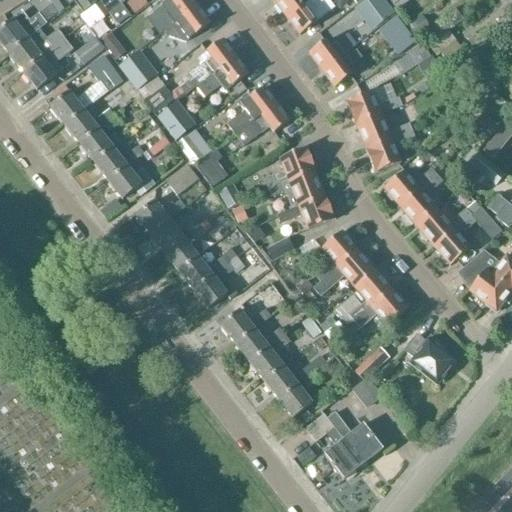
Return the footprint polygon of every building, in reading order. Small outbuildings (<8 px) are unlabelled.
[(49,0),(59,15),(68,8),(62,0),(49,0)] [(75,0),(84,12),(96,4),(93,0),(75,0)] [(103,0),(101,2),(95,7),(103,19),(108,15),(117,27),(129,17),(118,3),(121,0),(103,0)] [(142,0),(134,0),(127,5),(135,16),(148,6),(142,0)] [(191,0),(172,0),(148,19),(161,36),(164,34),(198,8),(191,0)] [(276,0),(274,2),(287,19),(312,0),(276,0)] [(335,10),(327,0),(312,0),(287,19),(300,37),(335,10)] [(367,0),(361,5),(378,27),(394,15),(382,0),(367,0)] [(198,8),(164,34),(167,38),(168,37),(186,44),(195,37),(211,25),(198,8)] [(20,30),(12,21),(0,30),(0,44),(8,55),(38,31),(46,25),(39,15),(20,30)] [(45,40),(38,31),(8,55),(22,73),(59,44),(65,40),(58,31),(45,40)] [(317,66),(322,72),(347,53),(355,46),(348,36),(330,50),(325,43),(309,55),(317,66)] [(73,51),(65,40),(22,73),(37,92),(56,77),(55,75),(62,70),(57,63),(73,51)] [(93,41),(74,55),(84,67),(102,53),(93,41)] [(201,67),(189,77),(192,79),(198,86),(202,84),(211,77),(237,58),(224,41),(209,53),(213,59),(201,67)] [(456,44),(442,55),(451,67),(466,56),(456,44)] [(136,93),(157,77),(139,52),(117,68),(136,93)] [(347,53),(322,72),(335,89),(351,77),(346,71),(358,63),(353,56),(351,57),(347,53)] [(198,86),(195,89),(203,101),(211,95),(222,87),(226,93),(234,86),(249,74),(237,58),(211,77),(202,84),(198,86)] [(192,79),(179,89),(185,97),(195,89),(198,86),(192,79)] [(83,112),(107,93),(99,82),(75,101),(68,93),(49,108),(64,127),(83,112)] [(355,126),(356,126),(357,127),(376,118),(382,116),(402,108),(398,99),(396,100),(389,85),(345,103),(355,126)] [(235,138),(237,136),(277,106),(264,89),(241,106),(246,112),(227,127),(235,138)] [(165,91),(146,105),(154,116),(174,102),(165,91)] [(273,135),(290,123),(277,106),(237,136),(235,138),(243,148),(269,129),(273,135)] [(174,143),(176,146),(186,139),(191,135),(171,107),(157,118),(169,134),(168,135),(174,143)] [(104,125),(115,118),(109,111),(99,119),(104,125)] [(64,127),(79,145),(98,130),(83,112),(64,127)] [(364,145),(366,150),(392,139),(411,131),(408,125),(389,133),(382,116),(376,118),(357,127),(364,145)] [(115,118),(104,125),(110,132),(120,124),(115,118)] [(98,130),(79,145),(93,164),(112,149),(121,142),(115,134),(106,141),(98,130)] [(392,139),(366,150),(367,153),(376,174),(402,163),(396,150),(415,141),(411,131),(392,139)] [(186,139),(176,146),(193,168),(212,153),(195,132),(191,135),(186,139)] [(137,147),(127,155),(132,163),(143,155),(137,147)] [(93,164),(107,182),(126,167),(112,149),(93,164)] [(264,183),(267,191),(289,183),(314,173),(313,172),(315,172),(306,150),(280,160),(285,175),(264,183)] [(216,152),(195,169),(201,176),(222,159),(216,152)] [(494,187),(503,176),(479,155),(469,167),(479,175),(474,181),(482,188),(488,181),(494,187)] [(126,167),(107,182),(122,201),(134,192),(140,199),(155,187),(142,172),(135,178),(126,167)] [(393,201),(400,209),(420,191),(437,177),(431,171),(415,185),(404,173),(384,190),(386,193),(385,194),(392,202),(393,201)] [(298,206),(299,209),(324,199),(314,173),(289,183),(267,191),(270,200),(284,194),(290,209),(298,206)] [(413,224),(417,229),(437,211),(426,198),(442,184),(437,177),(420,191),(400,209),(406,215),(404,217),(412,226),(413,224)] [(233,186),(219,195),(227,210),(242,201),(233,186)] [(324,199),(299,209),(277,217),(281,226),(302,218),(308,232),(334,221),(325,199),(324,200),(324,199)] [(511,210),(498,199),(488,212),(496,218),(494,220),(507,230),(510,226),(511,228),(511,210)] [(185,208),(180,202),(169,210),(175,217),(185,208)] [(169,222),(154,203),(135,217),(150,236),(169,222)] [(428,241),(434,249),(455,231),(471,217),(466,211),(449,225),(437,211),(417,229),(420,232),(418,233),(426,242),(428,241)] [(455,231),(434,249),(440,256),(439,257),(446,265),(447,264),(450,267),(470,250),(461,238),(477,224),(471,217),(455,231)] [(190,235),(200,227),(194,221),(185,229),(190,235)] [(150,236),(164,255),(183,240),(169,222),(150,236)] [(205,234),(200,227),(190,235),(195,242),(205,234)] [(343,236),(341,233),(322,249),(332,262),(314,277),(320,284),(357,252),(350,244),(352,242),(345,234),(343,236)] [(164,255),(173,266),(178,273),(197,259),(183,240),(164,255)] [(290,240),(270,252),(276,262),(296,250),(290,240)] [(363,259),(357,252),(320,284),(313,290),(320,299),(345,277),(355,289),(374,272),(371,268),(372,267),(365,258),(363,259)] [(488,274),(511,293),(511,292),(511,261),(506,256),(499,265),(484,253),(475,260),(488,274)] [(218,272),(228,264),(223,258),(213,266),(218,272)] [(178,273),(193,292),(211,277),(197,259),(178,273)] [(468,292),(496,313),(511,293),(488,274),(475,260),(458,275),(470,289),(468,292)] [(228,264),(218,272),(224,279),(234,271),(228,264)] [(378,276),(374,272),(355,289),(367,303),(363,307),(356,299),(343,311),(354,323),(391,291),(385,285),(387,283),(380,274),(378,276)] [(193,292),(207,311),(226,296),(230,301),(236,297),(226,284),(220,289),(211,277),(193,292)] [(307,283),(298,291),(304,298),(309,293),(313,290),(307,283)] [(398,300),(391,291),(354,323),(360,329),(376,314),(387,327),(407,310),(405,308),(407,307),(400,298),(398,300)] [(304,298),(298,302),(305,310),(315,300),(309,293),(304,298)] [(265,311),(255,320),(261,327),(271,319),(265,311)] [(220,327),(235,346),(254,331),(239,312),(220,327)] [(338,324),(324,335),(331,345),(346,333),(338,324)] [(275,344),(285,337),(280,330),(270,338),(275,344)] [(235,346),(240,352),(249,364),(268,350),(254,331),(235,346)] [(285,337),(275,344),(281,351),(290,343),(285,337)] [(417,337),(405,353),(415,360),(411,366),(436,385),(439,383),(443,381),(447,376),(446,372),(453,364),(440,354),(443,351),(430,341),(427,345),(417,337)] [(249,364),(264,383),(282,368),(268,350),(249,364)] [(304,381),(314,374),(308,367),(298,375),(304,381)] [(264,383),(278,401),(297,387),(282,368),(264,383)] [(314,374),(304,381),(309,388),(319,380),(314,374)] [(351,391),(367,410),(383,397),(367,378),(351,391)] [(278,401),(293,420),(312,406),(297,387),(278,401)] [(335,414),(327,420),(363,467),(382,452),(363,427),(351,436),(335,414)] [(334,430),(343,442),(324,457),(344,482),(363,467),(327,420),(327,421),(323,416),(305,431),(315,444),(334,430)]
